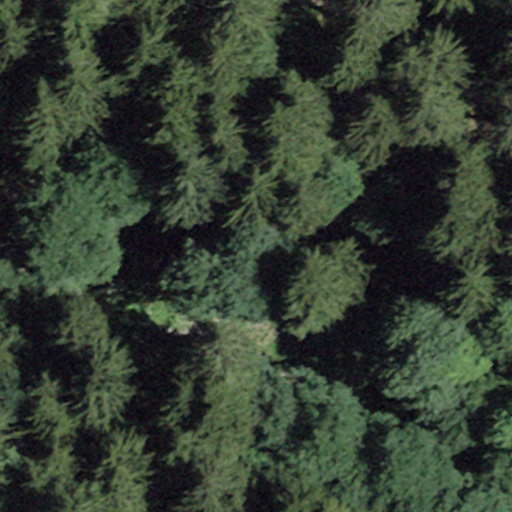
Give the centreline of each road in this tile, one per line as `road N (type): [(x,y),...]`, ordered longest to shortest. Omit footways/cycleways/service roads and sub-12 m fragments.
road 1 (track): [(0,139),(17,110),(154,0)]
road 2 (track): [(11,511),(16,413),(0,348)]
